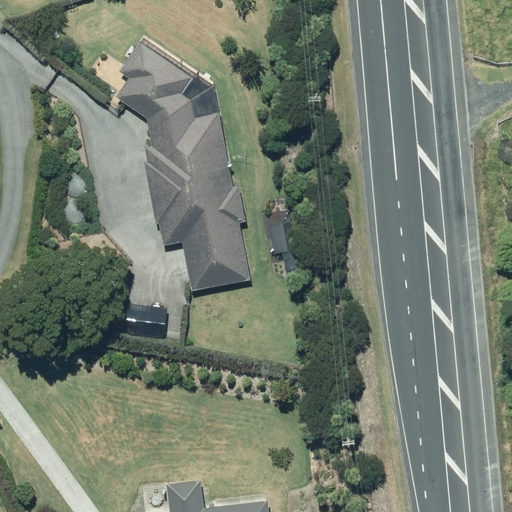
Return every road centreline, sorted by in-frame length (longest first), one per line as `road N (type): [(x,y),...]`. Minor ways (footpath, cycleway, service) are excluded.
road 1 (residential): [(457,468),(382,179),(365,0)]
road 2 (primary): [(414,0),(457,468)]
